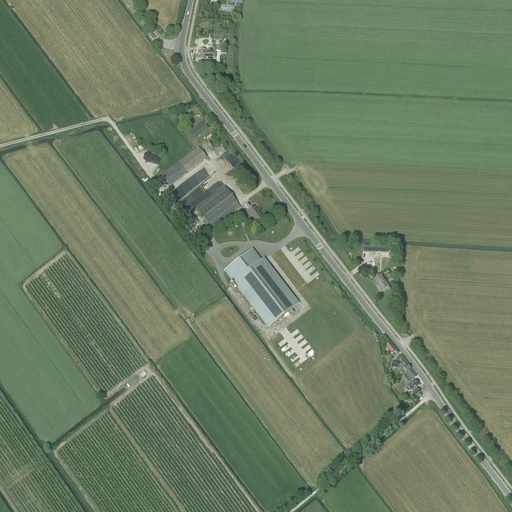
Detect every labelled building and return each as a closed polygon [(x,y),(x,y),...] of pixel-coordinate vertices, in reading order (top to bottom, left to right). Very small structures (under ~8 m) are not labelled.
[(215,60),(215,53),(205,52),(205,51),(198,51),(198,61),(205,61),(205,60),(215,60)] [(192,141),(208,129),(203,122),(187,134),(192,141)] [(168,185),(185,173),(205,158),(198,148),(161,176),(168,185)] [(230,169),(229,170),(231,174),(241,169),(237,159),(228,163),(230,169)] [(183,193),(215,175),(210,166),(178,185),(182,190),(181,190),(183,193)] [(211,228),(239,206),(224,187),(196,208),(211,228)] [(255,224),(263,218),(254,207),(243,215),(249,222),(252,220),(255,224)] [(198,223),(191,214),(184,220),(191,229),(198,223)] [(260,262),(251,251),(225,271),(268,327),(298,304),(263,260),(260,262)] [(374,279),(382,291),(389,286),(381,274),(374,279)] [(395,350),(390,343),(387,346),(392,353),(395,350)] [(392,362),(391,367),(398,369),(398,368),(401,368),(403,371),(401,373),(403,376),(405,375),(405,374),(411,370),(407,365),(404,362),(402,365),(399,364),(392,362)] [(146,374),(143,370),(137,375),(140,379),(146,374)] [(405,374),(405,375),(410,382),(412,383),(408,386),(409,388),(407,389),(407,390),(409,392),(411,391),(412,392),(413,391),(414,393),(416,396),(420,392),(418,390),(417,388),(419,386),(415,381),(414,379),(417,377),(416,376),(411,370),(405,374)] [(127,383),(129,387),(139,380),(137,376),(127,383)]
